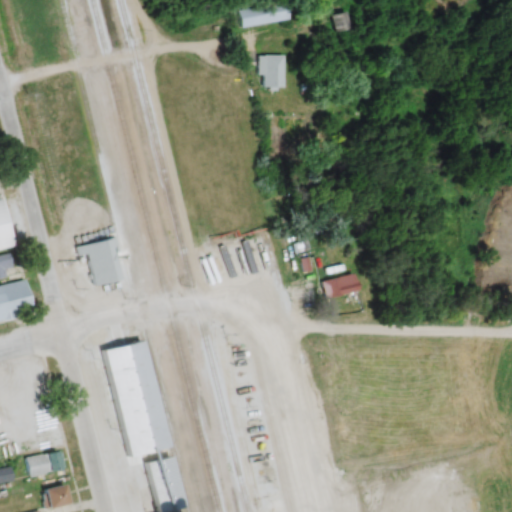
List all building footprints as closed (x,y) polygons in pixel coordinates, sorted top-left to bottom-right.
[(236,28),(281,23),(279,5),(235,10),(236,28)] [(348,30),(342,12),(327,17),(333,35),(348,30)] [(256,90),(279,90),(279,57),(256,57),(256,90)] [(117,276),(81,285),(71,246),(107,236),(117,276)] [(0,252),(0,280),(7,279),(4,268),(11,266),(8,251),(0,252)] [(318,280),(321,299),(354,295),(352,276),(318,280)] [(0,284),(0,320),(30,314),(23,280),(0,284)] [(132,345),(158,448),(119,458),(93,355),(132,345)] [(364,365),(344,369),(349,397),(369,393),(364,365)] [(59,453),(25,453),(25,472),(59,472),(59,453)] [(175,509),(163,511),(146,511),(135,465),(164,458),(175,509)] [(0,466),(0,482),(11,479),(6,465),(0,466)] [(39,489),(43,508),(67,503),(63,484),(39,489)]
